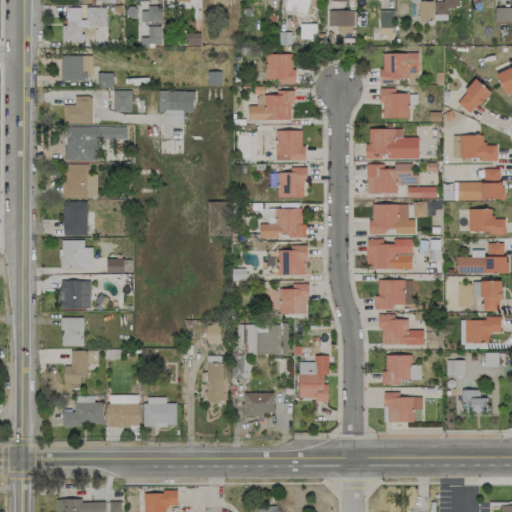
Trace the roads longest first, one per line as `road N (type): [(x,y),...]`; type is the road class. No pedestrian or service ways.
road 1 (tertiary): [(22,0),(24,511)]
road 2 (tertiary): [(25,458),(511,456)]
road 3 (residential): [(357,511),(345,90)]
